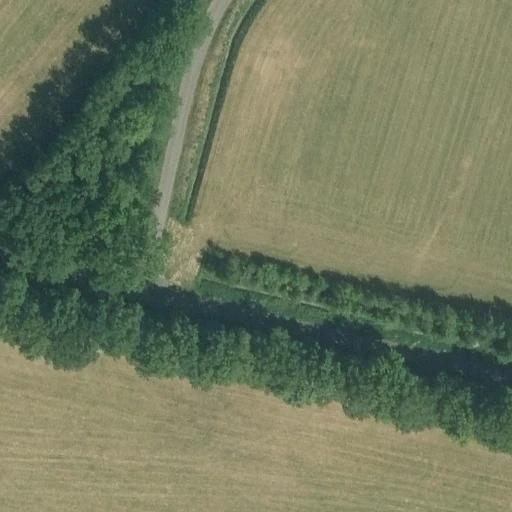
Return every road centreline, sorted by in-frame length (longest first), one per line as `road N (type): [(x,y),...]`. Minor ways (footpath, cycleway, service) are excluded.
road 1 (unclassified): [(511,376),(142,290)]
road 2 (unclassified): [(142,290),(188,88),(222,0)]
road 3 (unclassified): [(0,260),(142,290)]
